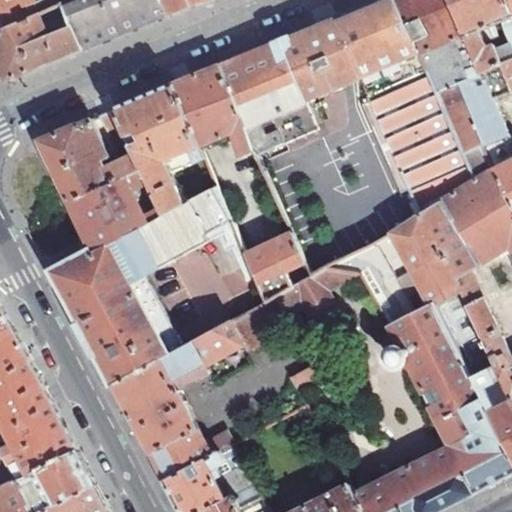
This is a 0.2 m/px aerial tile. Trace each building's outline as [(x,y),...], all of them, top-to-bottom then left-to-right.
[(0,0),(0,34),(43,16),(63,8),(59,0),(48,0),(38,4),(35,0),(0,0)] [(111,41),(93,0),(80,0),(63,8),(70,23),(83,52),(111,41)] [(93,0),(111,41),(160,20),(172,15),(165,0),(93,0)] [(165,0),(172,15),(179,12),(195,6),(192,0),(165,0)] [(384,0),(338,19),(363,81),(374,108),(419,220),(472,190),(454,145),(394,0),(384,0)] [(394,0),(454,145),(477,135),(459,86),(481,77),(450,0),(394,0)] [(450,0),(481,77),(511,63),(511,47),(496,54),(494,49),(486,51),(480,34),(511,21),(511,12),(507,0),(450,0)] [(71,57),(83,52),(70,23),(50,32),(43,16),(0,34),(0,64),(10,83),(71,57)] [(283,42),(309,103),(363,81),(338,19),(329,23),(283,42)] [(222,68),(261,159),(283,146),(320,130),(309,103),(283,42),(277,45),(222,68)] [(483,150),(481,151),(489,173),(491,173),(511,213),(511,63),(481,77),(459,86),(477,135),(483,150)] [(176,87),(202,150),(235,135),(253,179),(250,181),(254,190),(271,184),(261,159),(222,68),(212,72),(176,87)] [(148,99),(117,112),(142,169),(148,184),(159,209),(162,218),(189,204),(171,161),(197,150),(202,161),(206,159),(202,150),(176,87),(148,99)] [(94,122),(41,143),(62,184),(73,205),(142,169),(117,112),(101,119),(121,166),(108,172),(105,165),(111,162),(94,122)] [(419,220),(457,288),(506,390),(511,401),(511,213),(491,173),(489,173),(481,151),(483,150),(477,135),(454,145),(472,190),(419,220)] [(142,169),(73,205),(96,252),(162,218),(159,209),(143,218),(133,192),(148,184),(142,169)] [(306,267),(271,184),(254,190),(267,224),(276,243),(247,255),(267,303),(278,298),(293,289),(287,276),(306,267)] [(116,386),(186,348),(143,271),(233,222),(224,201),(219,188),(189,204),(162,218),(96,252),(56,272),(88,333),(104,363),(111,377),(116,386)] [(457,288),(419,220),(331,268),(356,276),(360,277),(387,325),(432,301),(511,459),(511,401),(506,390),(457,288)] [(356,276),(331,268),(293,289),(278,298),(288,316),(302,307),(308,316),(333,301),(329,292),(356,276)] [(167,482),(233,446),(236,444),(230,433),(209,444),(181,392),(214,374),(210,366),(244,346),(248,352),(293,326),(288,316),(278,298),(267,303),(186,348),(116,386),(118,391),(124,401),(129,411),(142,435),(155,460),(163,475),(167,482)] [(0,416),(15,444),(19,452),(66,426),(50,395),(14,325),(1,299),(0,299),(0,416)] [(511,459),(432,301),(387,325),(398,349),(385,356),(392,370),(405,363),(444,441),(447,448),(442,450),(353,496),(361,511),(439,511),(450,507),(511,474),(511,459)] [(15,444),(4,450),(21,483),(80,452),(69,432),(66,426),(19,452),(15,444)] [(439,444),(442,450),(447,448),(444,441),(439,444)] [(205,511),(254,486),(233,446),(167,482),(170,489),(182,511),(205,511)] [(4,450),(0,452),(0,494),(21,483),(4,450)] [(94,479),(80,452),(21,483),(35,511),(46,511),(97,485),(94,479)] [(0,494),(0,511),(35,511),(21,483),(0,494)] [(110,511),(103,498),(97,485),(46,511),(110,511)] [(361,511),(353,496),(348,485),(296,511),(361,511)] [(263,511),(266,511),(254,486),(205,511),(263,511)]
